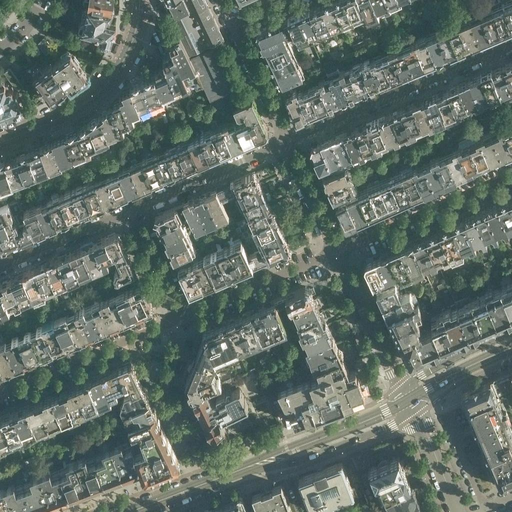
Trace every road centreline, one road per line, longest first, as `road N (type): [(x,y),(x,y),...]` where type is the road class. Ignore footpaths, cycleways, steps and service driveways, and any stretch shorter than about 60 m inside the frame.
road 1 (residential): [(287,143),(511,45)]
road 2 (tertiary): [(139,0),(132,43),(107,85),(61,118),(0,143)]
road 3 (residential): [(0,396),(179,317)]
road 4 (residential): [(335,251),(511,175)]
road 5 (residential): [(127,211),(287,143)]
road 6 (tertiary): [(250,466),(302,459),(383,429),(411,409)]
road 7 (residential): [(179,317),(335,251)]
road 8 (tertiary): [(402,395),(368,420),(250,466)]
road 9 (residential): [(402,395),(335,251)]
road 10 (residential): [(0,267),(127,211)]
road 11 (residential): [(287,143),(233,24)]
road 12 (tertiary): [(250,466),(131,511)]
road 13 (tertiary): [(511,333),(430,371),(402,395)]
road 14 (tertiary): [(411,409),(446,374),(511,344)]
